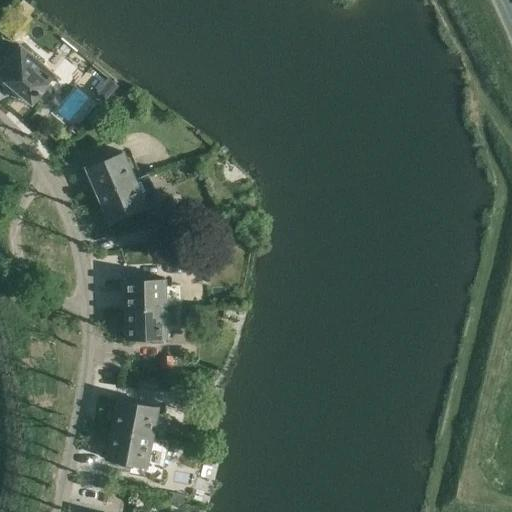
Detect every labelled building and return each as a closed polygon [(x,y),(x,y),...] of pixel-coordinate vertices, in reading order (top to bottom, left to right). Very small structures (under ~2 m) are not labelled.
[(0,71),(0,76),(33,104),(57,75),(21,46),(0,71)] [(111,80),(98,96),(105,103),(119,87),(111,80)] [(98,195),(136,179),(124,152),(87,168),(98,195)] [(136,179),(98,195),(110,223),(160,202),(149,174),(136,180),(136,179)] [(125,280),(126,310),(167,309),(166,279),(125,280)] [(167,309),(126,310),(127,340),(150,339),(151,344),(166,344),(165,339),(168,339),(167,309)] [(218,310),(194,312),(194,322),(203,322),(204,326),(218,325),(218,310)] [(119,400),(113,429),(164,439),(168,415),(158,413),(159,408),(119,400)] [(113,429),(107,459),(131,464),(129,473),(161,479),(168,440),(164,439),(161,439),(113,429)]
